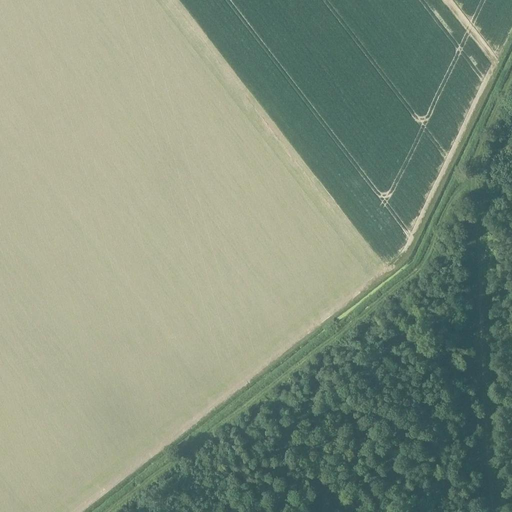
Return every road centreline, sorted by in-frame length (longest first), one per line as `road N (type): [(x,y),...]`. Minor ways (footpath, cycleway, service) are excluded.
road 1 (track): [(106,511),(412,273),(444,210),(473,175)]
road 2 (track): [(491,511),(472,190),(476,149),(511,68)]
